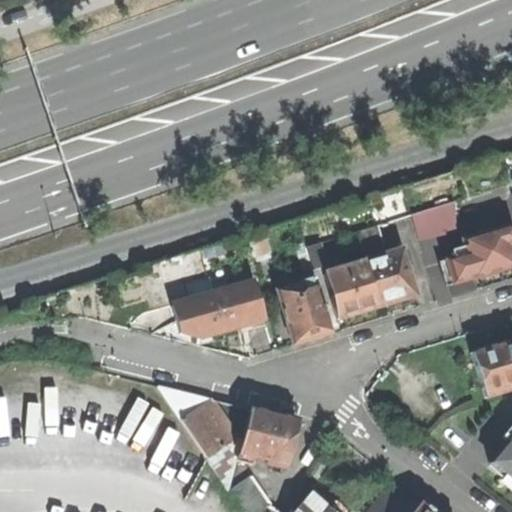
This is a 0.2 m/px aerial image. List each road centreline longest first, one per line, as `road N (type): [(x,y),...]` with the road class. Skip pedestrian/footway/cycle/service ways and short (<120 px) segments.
road 1 (trunk): [(0,194),(257,105),(511,3)]
road 2 (secondary): [(0,213),(511,34)]
road 3 (residential): [(0,284),(511,131)]
road 4 (trunk): [(333,0),(0,118)]
road 5 (residential): [(306,393),(79,332)]
road 6 (residential): [(306,393),(363,348),(511,300)]
road 7 (residential): [(470,511),(306,393)]
